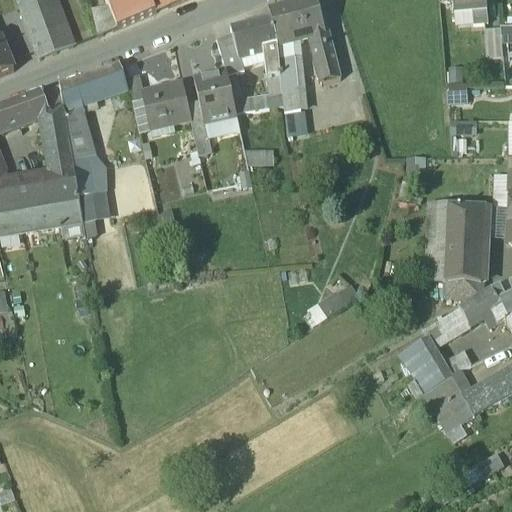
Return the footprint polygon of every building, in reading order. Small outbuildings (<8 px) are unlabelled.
[(37,3),(35,0),(16,0),(31,40),(46,30),(37,3)] [(55,0),(45,0),(37,3),(46,30),(56,55),(74,48),(55,0)] [(104,0),(108,9),(117,31),(156,14),(149,0),(104,0)] [(168,0),(149,0),(156,14),(171,8),(168,0)] [(485,0),(452,0),(453,5),(454,17),(472,15),(486,14),(485,0)] [(316,1),(269,13),(271,21),(278,50),(294,46),(311,41),(326,38),(326,36),(316,1)] [(108,9),(92,12),(98,39),(117,31),(108,9)] [(487,26),(486,14),(472,15),(474,27),(487,26)] [(271,21),(231,32),(232,37),(238,61),(263,54),(278,50),(271,21)] [(46,30),(31,40),(39,62),(56,55),(46,30)] [(511,30),(501,31),(503,48),(511,47),(511,30)] [(500,34),(485,35),(488,63),(502,61),(500,34)] [(326,38),(311,41),(322,86),(341,82),(329,36),(326,36),(326,38)] [(232,37),(216,42),(223,64),(227,76),(228,81),(244,76),(238,61),(232,37)] [(0,78),(14,73),(0,40),(0,39),(0,78)] [(294,46),(278,50),(279,62),(282,95),(298,93),(294,46)] [(278,50),(263,54),(264,63),(279,62),(278,50)] [(269,99),(248,102),(249,108),(244,109),(245,115),(284,110),(282,95),(279,62),(264,63),(269,99)] [(120,68),(102,74),(109,96),(126,91),(120,68)] [(102,74),(87,79),(94,102),(109,96),(102,74)] [(227,76),(194,84),(201,113),(204,128),(206,127),(237,120),(228,81),(227,76)] [(87,79),(59,89),(64,112),(79,107),(94,102),(87,79)] [(140,79),(128,81),(133,105),(143,102),(142,96),(143,95),(140,79)] [(143,95),(142,96),(143,102),(149,129),(171,124),(172,128),(191,124),(189,116),(182,86),(143,95)] [(448,88),(448,106),(465,107),(466,89),(448,88)] [(59,89),(41,95),(49,115),(64,112),(59,89)] [(298,93),(282,95),(284,110),(284,117),(301,115),(298,93)] [(41,95),(12,106),(19,128),(40,121),(49,115),(41,95)] [(12,106),(0,110),(0,113),(7,133),(19,128),(12,106)] [(79,107),(64,112),(68,137),(87,131),(79,107)] [(64,112),(49,115),(40,121),(47,164),(49,165),(54,164),(56,177),(74,173),(73,165),(68,137),(64,112)] [(204,128),(201,113),(189,116),(191,124),(195,146),(209,143),(206,127),(204,128)] [(475,138),(476,125),(449,124),(449,138),(475,138)] [(87,131),(68,137),(73,165),(95,160),(87,131)] [(267,168),(266,153),(246,154),(246,168),(267,168)] [(73,165),(74,173),(79,203),(83,227),(110,222),(106,173),(95,160),(73,165)] [(7,185),(0,186),(0,216),(79,203),(74,173),(56,177),(55,177),(7,185)] [(79,203),(0,216),(0,240),(66,230),(83,227),(79,203)] [(448,210),(431,208),(427,285),(445,285),(448,210)] [(484,211),(448,210),(445,285),(481,287),(484,211)] [(83,227),(66,230),(68,246),(86,243),(83,227)] [(511,280),(499,288),(505,301),(511,297),(511,280)] [(481,287),(445,285),(444,301),(464,302),(466,309),(481,300),(481,287)] [(511,297),(505,301),(500,289),(492,293),(502,309),(500,310),(508,323),(511,320),(511,297)] [(349,290),(337,298),(345,309),(357,301),(349,290)] [(466,309),(459,313),(468,329),(491,315),(498,328),(506,324),(511,335),(511,328),(508,323),(500,310),(502,309),(492,293),(466,309)] [(442,366),(427,342),(400,359),(424,399),(452,382),(451,381),(451,380),(442,366)] [(464,355),(442,366),(451,380),(460,375),(471,369),(464,355)] [(474,399),(460,375),(451,380),(451,381),(452,382),(424,399),(447,437),(482,415),(474,399)] [(511,375),(474,399),(482,415),(511,396),(511,375)] [(466,471),(488,461),(485,455),(463,465),(466,471)] [(466,491),(504,472),(497,458),(458,477),(466,491)]
